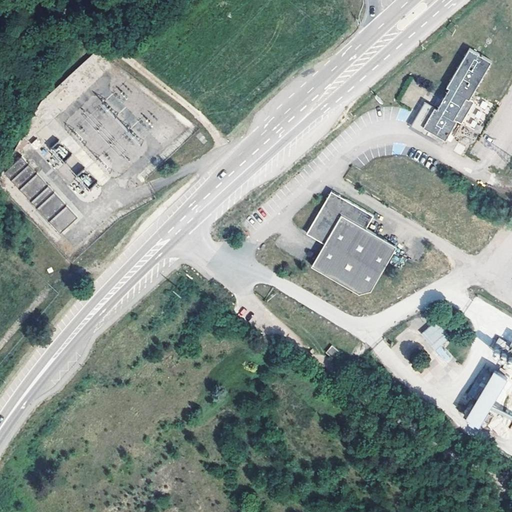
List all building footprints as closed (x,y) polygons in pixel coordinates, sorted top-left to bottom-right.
[(96,53),(33,108),(43,119),(50,113),(54,118),(110,69),(96,53)] [(491,68),(469,54),(419,129),(442,143),(458,121),(464,125),(476,106),(470,102),(491,68)] [(53,135),(45,142),(51,149),(59,141),(53,135)] [(65,161),(76,175),(84,169),(73,155),(65,161)] [(21,157),(4,173),(59,234),(77,218),(21,157)] [(81,179),(89,187),(94,181),(86,174),(81,179)] [(368,216),(338,196),(325,188),(300,225),(297,230),(317,242),(305,262),(350,291),(363,289),(390,247),(360,227),(368,216)] [(444,341),(435,332),(418,347),(427,356),(444,341)] [(491,343),(483,354),(507,366),(511,358),(511,345),(507,342),(502,349),(491,343)] [(339,350),(332,344),(327,352),(334,357),(339,350)] [(497,378),(487,372),(480,381),(477,378),(458,404),(473,414),(497,378)]
